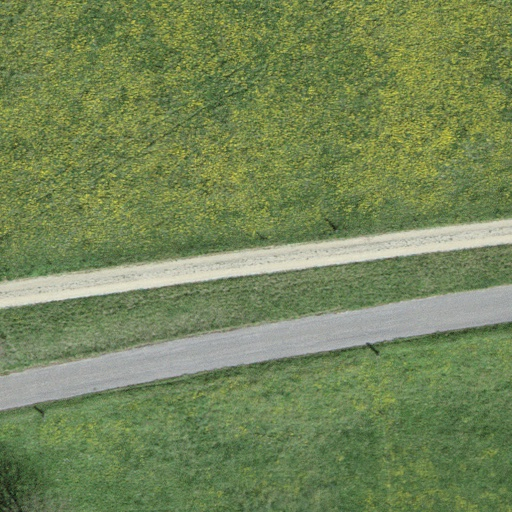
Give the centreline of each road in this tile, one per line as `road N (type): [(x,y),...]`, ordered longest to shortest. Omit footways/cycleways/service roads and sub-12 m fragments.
road 1 (unclassified): [(511,306),(0,395)]
road 2 (track): [(511,243),(0,303)]
